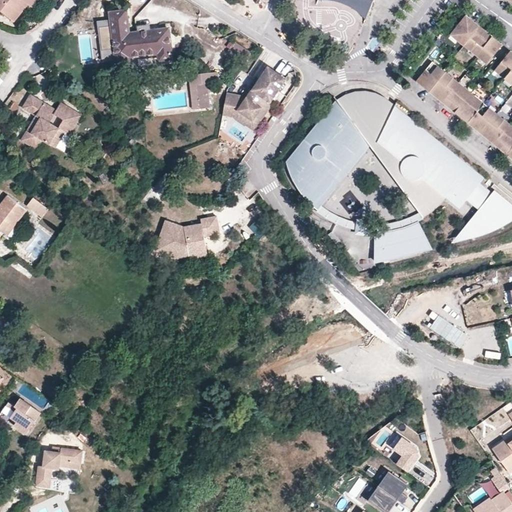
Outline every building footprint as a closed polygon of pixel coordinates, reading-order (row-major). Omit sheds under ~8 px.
[(0,0),(0,8),(12,18),(25,1),(28,3),(32,6),(36,0),(0,0)] [(340,0),(346,2),(355,7),(360,12),(365,17),(371,0),(340,0)] [(14,20),(28,3),(25,1),(12,18),(14,20)] [(150,29),(137,31),(128,32),(126,10),(110,12),(111,19),(111,25),(99,26),(101,49),(114,48),(115,59),(116,65),(129,63),(128,56),(158,53),(159,59),(172,57),(169,27),(150,29)] [(485,64),(501,44),(488,34),(486,36),(482,32),(484,30),(472,21),(471,23),(467,20),(469,18),(465,15),(449,35),(485,64)] [(247,57),(252,50),(235,38),(231,45),(247,57)] [(115,59),(114,48),(101,49),(103,61),(115,59)] [(511,85),(511,52),(509,50),(493,71),(511,85)] [(511,127),(431,62),(414,81),(419,85),(421,82),(424,85),(422,87),(434,97),(436,95),(439,97),(438,99),(445,105),(446,104),(450,106),(449,108),(460,117),(462,116),(465,118),(463,120),(471,126),(472,124),(476,127),(475,129),(486,138),(488,136),(491,139),(490,141),(499,149),(500,147),(504,150),(503,152),(508,156),(510,155),(511,156),(511,127)] [(284,79),(267,67),(251,89),(245,97),(226,94),(223,115),(227,116),(228,109),(235,109),(249,119),(245,124),(253,130),(271,103),(269,101),(284,79)] [(216,70),(201,72),(202,81),(196,82),(199,107),(210,105),(208,92),(215,91),(214,81),(218,81),(216,70)] [(195,108),(199,107),(196,82),(202,81),(201,72),(190,74),(195,108)] [(341,97),(337,100),(339,102),(342,100),(349,96),(357,95),(364,94),(373,96),(381,101),(380,104),(390,111),(392,108),(394,104),(384,97),(375,93),(365,91),(355,92),(347,94),(341,97)] [(390,111),(380,104),(381,101),(373,96),(364,94),(357,95),(349,96),(342,100),(339,102),(337,100),(336,98),(284,160),(288,173),(291,179),(294,183),(295,184),(300,189),(303,193),(311,202),(320,209),(364,155),(371,146),(394,167),(394,169),(394,174),(396,178),(401,182),(406,184),(411,185),(416,183),(417,182),(418,182),(422,178),(426,181),(421,187),(436,200),(441,194),(442,195),(458,208),(465,199),(471,204),(477,210),(452,243),(469,239),(479,236),(485,234),(491,231),(500,227),(509,222),(511,219),(511,206),(493,191),(492,193),(489,197),(483,192),(476,186),(478,184),(392,108),(390,111)] [(61,103),(57,110),(55,114),(50,111),(52,107),(31,95),(22,108),(36,116),(27,130),(32,133),(26,143),(38,150),(43,140),(50,144),(53,146),(62,130),(65,133),(65,132),(70,135),(81,114),(61,103)] [(482,179),(395,102),(394,104),(392,108),(478,184),(479,182),(482,179)] [(507,118),(511,109),(505,105),(499,114),(507,118)] [(235,109),(228,109),(227,116),(234,117),(245,124),(249,119),(235,109)] [(21,140),(26,143),(32,133),(27,130),(21,140)] [(56,148),(65,133),(62,130),(53,146),(56,148)] [(44,154),(50,144),(43,140),(38,150),(44,154)] [(489,197),(492,193),(479,182),(478,184),(476,186),(483,192),(489,197)] [(157,202),(160,192),(152,189),(148,198),(157,202)] [(26,209),(8,194),(0,204),(0,235),(3,232),(6,235),(26,209)] [(48,207),(33,196),(28,204),(42,215),(48,207)] [(203,235),(219,232),(215,214),(199,218),(200,222),(183,226),(164,220),(154,250),(177,257),(189,255),(190,258),(207,254),(203,235)] [(259,241),(267,235),(258,222),(250,228),(259,241)] [(358,222),(356,231),(365,233),(367,224),(358,222)] [(429,246),(419,227),(410,231),(404,232),(399,234),(393,235),(385,236),(377,236),(377,266),(432,253),(429,246)] [(42,410),(20,396),(15,404),(8,399),(0,410),(0,416),(13,425),(15,423),(27,431),(42,410)] [(416,449),(399,437),(391,447),(405,457),(398,466),(410,474),(421,458),(416,449)] [(511,441),(510,443),(507,439),(493,449),(506,468),(511,464),(511,441)] [(81,448),(59,446),(59,451),(51,449),(51,450),(45,449),(42,465),(38,464),(35,485),(49,486),(51,466),(58,466),(58,464),(59,458),(80,461),(81,448)] [(491,480),(501,494),(505,492),(511,488),(496,468),(491,472),(495,477),(491,480)] [(405,483),(387,470),(377,485),(380,488),(396,498),(403,502),(408,496),(400,490),(405,483)] [(386,511),(396,498),(380,488),(370,504),(383,511),(386,511)] [(501,494),(491,502),(476,511),(511,511),(511,502),(505,492),(501,494)] [(474,510),(475,511),(476,511),(491,502),(490,499),(474,510)]
